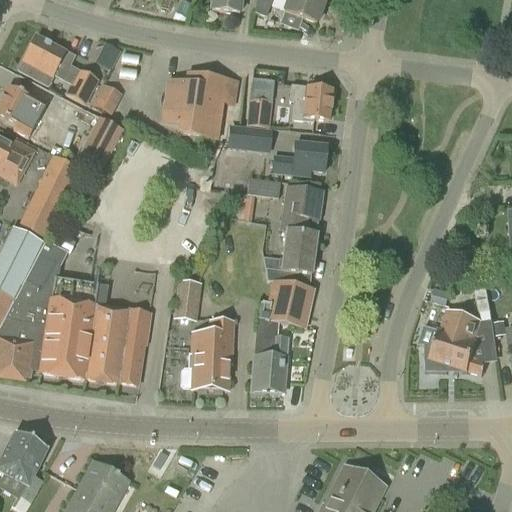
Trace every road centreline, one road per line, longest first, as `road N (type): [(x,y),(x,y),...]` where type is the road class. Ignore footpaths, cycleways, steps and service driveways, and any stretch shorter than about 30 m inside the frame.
road 1 (residential): [(365,66),(313,432)]
road 2 (residential): [(388,429),(399,323),(501,81)]
road 3 (residential): [(365,66),(198,47),(100,28),(21,0)]
road 4 (tertiary): [(313,432),(74,423),(0,409)]
road 5 (residential): [(501,81),(365,66)]
road 6 (tertiary): [(511,429),(388,429)]
